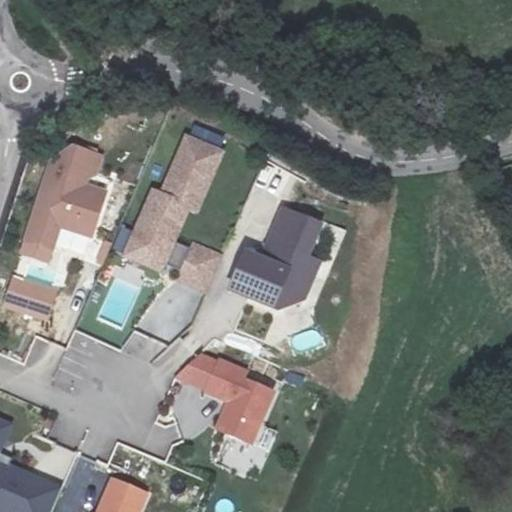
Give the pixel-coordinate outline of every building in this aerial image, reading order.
[(209,171),(175,157),(150,212),(142,208),(119,258),(153,274),(150,280),(168,288),(164,295),(194,308),(209,275),(179,261),(178,266),(160,258),(175,224),(184,228),(209,171)] [(75,197),(82,195),(87,178),(58,169),(36,182),(12,261),(37,269),(45,245),(77,256),(90,212),(63,204),(66,195),(75,197)] [(316,249),(335,254),(342,230),(323,225),(316,249)] [(309,248),(274,231),(250,281),(235,273),(218,308),(263,330),(290,321),(306,286),(294,280),(309,248)] [(153,274),(119,258),(113,272),(164,295),(168,288),(150,280),(153,274)] [(50,376),(63,350),(38,337),(25,363),(50,376)] [(231,393),(206,382),(193,411),(215,421),(203,449),(236,463),(258,414),(228,400),(231,393)] [(0,511),(25,511),(29,503),(0,490),(0,511)] [(119,511),(98,502),(93,511),(119,511)] [(43,511),(44,510),(29,503),(25,511),(43,511)]
